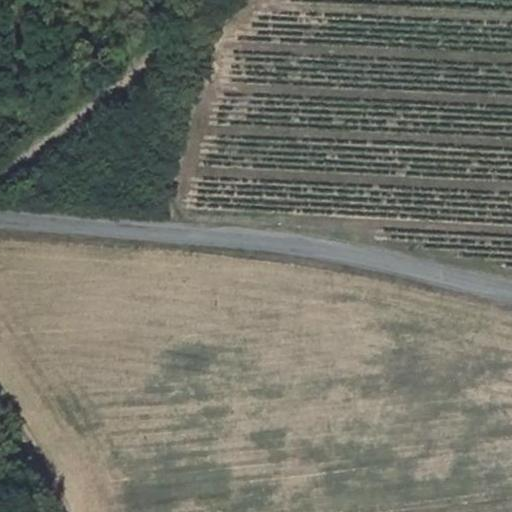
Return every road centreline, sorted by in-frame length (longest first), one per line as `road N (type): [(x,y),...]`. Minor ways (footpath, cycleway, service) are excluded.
road 1 (unclassified): [(0,216),(294,244),(511,291)]
road 2 (track): [(200,19),(0,179)]
road 3 (track): [(222,0),(173,61),(147,162),(154,227)]
road 4 (track): [(55,511),(0,400)]
